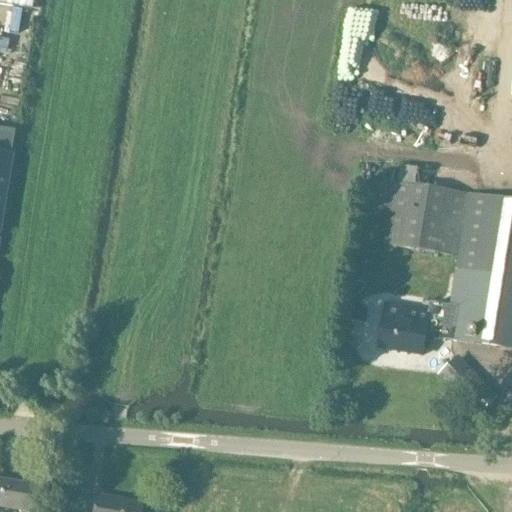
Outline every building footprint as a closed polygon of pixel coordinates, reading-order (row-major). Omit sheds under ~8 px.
[(0,0),(0,5),(32,11),(33,0),(0,0)] [(398,128),(370,124),(367,149),(394,153),(398,128)] [(0,223),(12,150),(0,147),(0,223)] [(384,236),(383,246),(457,258),(450,308),(447,324),(445,340),(511,350),(511,201),(504,200),(424,188),(393,183),(384,236)] [(381,330),(378,350),(422,357),(425,335),(445,338),(445,340),(447,324),(450,308),(430,304),(429,312),(386,305),(383,318),(381,330)] [(0,507),(25,511),(33,511),(38,488),(0,481),(0,507)] [(140,511),(141,506),(97,498),(94,511),(140,511)]
